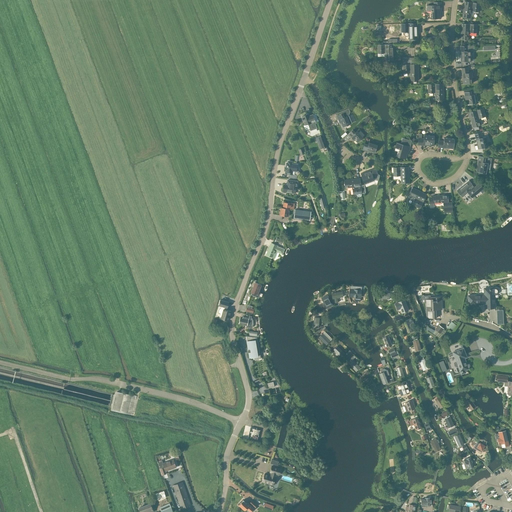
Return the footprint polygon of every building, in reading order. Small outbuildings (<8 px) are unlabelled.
[(441,1),(433,2),(433,5),(427,5),(427,11),(432,11),(432,18),(440,18),(440,8),(441,8),(441,1)] [(464,1),(463,5),(462,17),(470,18),(471,11),(479,12),(480,3),(464,1)] [(417,23),(401,23),(402,32),(409,32),(409,39),(418,39),(417,23)] [(461,23),(461,27),(460,39),(469,40),(469,33),(477,33),(477,24),(461,23)] [(393,44),(377,45),(377,53),(385,53),(385,60),(394,60),(393,44)] [(474,45),(460,46),(460,51),(461,61),(471,61),(471,51),(474,51),(474,45)] [(407,64),(403,64),(402,64),(403,73),(410,73),(410,80),(419,80),(418,64),(407,64)] [(468,67),(461,68),(463,84),(473,83),(472,72),(469,72),(468,67)] [(444,100),(443,84),(427,84),(428,93),(435,93),(435,100),(444,100)] [(475,90),(471,91),(464,92),(466,100),(467,100),(468,104),(475,103),(474,95),(476,94),(475,90)] [(336,113),(337,116),(336,116),(339,124),(341,123),(342,127),(350,124),(350,123),(352,123),(348,115),(350,112),(348,108),(336,113)] [(483,108),(468,112),(472,128),(481,125),(479,118),(486,116),(483,108)] [(309,116),(308,114),(302,116),(305,125),(308,124),(310,130),(316,128),(314,122),(315,122),(313,114),(309,116)] [(353,129),(348,134),(353,140),(354,139),(357,143),(363,137),(357,130),(355,132),(353,129)] [(484,148),(484,147),(488,146),(486,136),(483,137),(481,132),(474,134),(478,149),(482,148),(484,148)] [(326,146),(322,135),(318,137),(322,148),(324,148),(326,146)] [(424,135),(424,138),(418,138),(418,145),(434,146),(434,135),(424,135)] [(438,147),(453,149),(454,138),(444,137),(444,140),(438,140),(438,147)] [(409,149),(412,140),(405,139),(403,144),(397,142),(395,148),(400,149),(398,156),(406,159),(408,149),(409,149)] [(369,142),(368,144),(365,143),(362,150),(370,152),(370,151),(375,153),(377,145),(369,142)] [(486,173),(488,163),(491,164),(492,158),(486,157),(485,157),(478,156),(476,171),(486,173)] [(285,174),(288,174),(288,177),(297,178),(297,175),(292,174),(292,171),(297,172),(298,164),(292,163),(293,161),(287,160),(287,163),(286,163),(285,174)] [(409,183),(409,166),(393,167),(393,176),(400,176),(401,183),(409,183)] [(374,179),(378,180),(380,175),(378,174),(375,168),(361,173),(364,183),(374,179)] [(353,195),(357,194),(357,195),(357,196),(358,197),(360,196),(361,196),(361,195),(361,194),(362,194),(360,178),(344,180),(345,188),(352,187),(353,195)] [(284,184),(283,191),(295,193),(296,186),(297,181),(294,181),(287,180),(287,184),(284,184)] [(469,180),(464,184),(456,190),(462,197),(467,192),(472,198),(480,191),(482,193),(488,188),(482,185),(479,183),(474,187),(469,180)] [(427,194),(412,187),(408,195),(415,198),(412,205),(420,209),(427,194)] [(433,195),(433,197),(429,198),(430,206),(434,206),(433,203),(443,202),(444,213),(453,212),(452,202),(449,202),(448,194),(433,195)] [(288,216),(289,209),(289,208),(283,208),(283,207),(281,207),(280,215),(286,216),(288,216)] [(295,209),(294,219),(310,221),(311,211),(295,209)] [(283,254),(284,249),(277,246),(278,245),(271,242),(266,254),(275,258),(277,252),(283,254)] [(261,285),(255,282),(251,292),(252,292),(251,295),(252,295),(258,297),(260,292),(258,291),(261,285)] [(483,294),(468,295),(468,304),(476,304),(476,303),(485,303),(485,308),(495,308),(495,295),(496,295),(497,294),(498,294),(499,293),(499,292),(499,291),(499,290),(498,288),(497,288),(496,287),(495,287),(483,287),(483,294)] [(342,291),(331,293),(332,299),(334,299),(335,303),(338,302),(337,298),(343,297),(342,291)] [(328,295),(322,297),(326,307),(332,305),(328,295)] [(429,299),(425,299),(426,318),(436,318),(436,310),(442,309),(441,297),(431,297),(429,297),(429,299)] [(227,308),(229,302),(220,299),(218,306),(221,306),(221,308),(219,309),(218,312),(219,313),(222,314),(221,317),(221,318),(228,320),(231,311),(226,310),(227,308)] [(403,300),(395,303),(397,310),(400,308),(402,313),(408,311),(404,300),(403,300)] [(251,318),(252,316),(249,316),(248,317),(243,316),(243,318),(240,317),(239,323),(246,325),(246,327),(250,328),(251,328),(252,328),(252,327),(253,327),(253,326),(252,319),(252,318),(251,318)] [(411,318),(405,320),(409,332),(413,331),(416,329),(411,318)] [(439,324),(435,329),(440,333),(444,328),(439,324)] [(330,341),(323,333),(318,337),(326,345),(330,341)] [(383,337),(387,347),(392,345),(388,335),(383,337)] [(247,336),(247,341),(248,349),(248,352),(249,352),(250,357),(253,357),(254,359),(258,359),(257,354),(259,349),(256,348),(255,340),(258,340),(257,338),(247,336)] [(421,349),(418,339),(412,341),(415,351),(421,349)] [(345,353),(337,345),(333,349),(340,357),(345,353)] [(458,367),(461,374),(465,372),(465,370),(468,368),(468,367),(469,367),(469,366),(469,364),(468,363),(467,363),(466,363),(464,357),(465,357),(466,355),(466,354),(463,348),(455,351),(457,358),(455,358),(456,361),(456,362),(455,362),(455,363),(454,363),(454,364),(455,365),(455,366),(456,366),(456,367),(457,367),(458,367)] [(428,368),(425,358),(419,360),(423,371),(428,368)] [(360,368),(353,359),(349,363),(356,371),(360,368)] [(401,366),(396,367),(399,378),(404,377),(401,366)] [(388,382),(385,371),(379,373),(382,381),(383,384),(386,383),(388,382)] [(367,373),(363,377),(369,385),(373,381),(367,373)] [(511,381),(507,381),(508,376),(498,375),(497,381),(505,382),(504,385),(508,386),(507,391),(508,391),(507,393),(509,395),(511,395),(511,381)] [(435,386),(431,376),(426,378),(429,388),(435,386)] [(410,392),(406,383),(401,385),(404,394),(410,392)] [(115,393),(111,410),(123,412),(132,415),(136,396),(120,392),(119,392),(116,391),(115,393)] [(442,406),(444,405),(439,396),(434,399),(440,408),(442,406)] [(476,407),(470,397),(464,401),(465,401),(463,403),(466,408),(468,407),(471,410),(476,407)] [(406,402),(409,411),(415,408),(413,400),(406,402)] [(454,426),(449,415),(444,418),(448,428),(454,426)] [(421,427),(418,418),(413,420),(416,429),(421,427)] [(498,433),(495,434),(496,439),(497,439),(498,445),(501,444),(502,447),(509,445),(505,430),(498,432),(498,433)] [(464,444),(460,434),(454,436),(458,447),(464,444)] [(436,438),(431,440),(435,452),(441,449),(436,438)] [(473,447),(480,452),(481,450),(482,450),(485,446),(480,443),(480,444),(477,442),(473,447)] [(427,452),(421,450),(419,457),(424,459),(427,452)] [(466,459),(464,459),(466,464),(467,464),(469,468),(474,467),(471,456),(466,458),(466,459)] [(163,463),(162,461),(158,462),(160,468),(164,467),(166,471),(176,467),(174,459),(163,463)] [(262,481),(266,482),(265,485),(269,486),(269,483),(273,485),(274,483),(275,484),(276,479),(275,478),(276,477),(275,477),(276,474),(279,475),(281,469),(272,466),(270,472),(272,473),(271,476),(265,474),(262,481)] [(173,485),(173,486),(181,509),(191,505),(182,482),(173,485)] [(241,501),(239,504),(239,505),(245,510),(246,509),(249,511),(250,511),(254,508),(250,505),(246,502),(243,500),(241,502),(241,501)] [(140,511),(151,511),(153,511),(150,503),(139,508),(140,511)]
